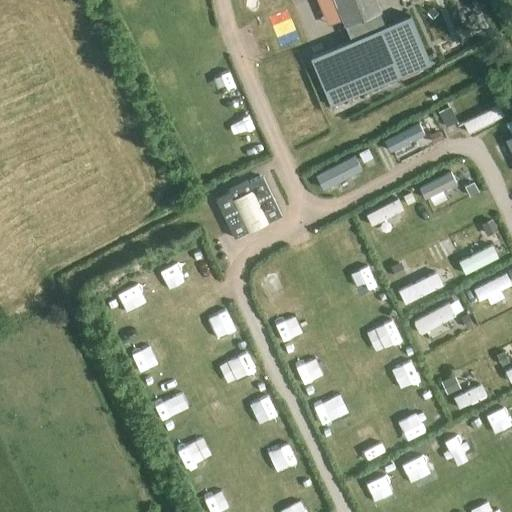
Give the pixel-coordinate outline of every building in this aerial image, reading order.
[(105,0),(109,9),(131,0),(130,0),(105,0)] [(169,0),(170,13),(196,11),(194,0),(169,0)] [(331,105),(365,91),(431,64),(410,14),(385,24),(380,12),(382,11),(376,0),(336,0),(352,40),(311,57),(331,105)] [(203,84),(212,104),(232,95),(223,75),(203,84)] [(462,131),(486,121),(482,110),(457,120),(462,131)] [(225,128),(230,153),(250,148),(245,124),(225,128)] [(386,156),(406,149),(403,141),(420,135),(416,124),(379,137),(386,156)] [(438,131),(429,135),(433,144),(442,140),(438,131)] [(310,150),(313,160),(330,154),(327,144),(310,150)] [(367,149),(358,153),(363,162),(372,158),(367,149)] [(354,153),(308,173),(313,185),(359,165),(354,153)] [(467,169),(456,174),(459,182),(471,177),(467,169)] [(412,188),(418,199),(453,182),(447,171),(412,188)] [(281,217),(263,178),(248,185),(246,181),(227,190),(229,194),(215,201),(234,240),(281,217)] [(411,193),(402,197),(406,205),(415,201),(411,193)] [(358,211),(363,223),(398,211),(394,199),(358,211)] [(492,219),(480,225),(486,236),(498,230),(492,219)] [(326,256),(354,246),(348,229),(320,239),(326,256)] [(458,273),(493,256),(486,244),(452,261),(458,273)] [(400,262),(390,267),(395,278),(405,272),(400,262)] [(184,274),(189,296),(208,291),(203,270),(184,274)] [(397,304),(437,285),(431,271),(391,290),(397,304)] [(354,301),(374,291),(365,272),(344,282),(354,301)] [(469,301),(501,282),(495,272),(463,290),(469,301)] [(155,273),(138,279),(145,298),(162,292),(155,273)] [(219,303),(191,312),(198,333),(226,324),(219,303)] [(411,333),(449,318),(443,304),(405,319),(411,333)] [(380,310),(358,315),(362,334),(384,329),(380,310)] [(467,315),(460,319),(467,330),(474,326),(467,315)] [(306,342),(297,319),(282,325),(283,327),(268,332),(277,354),(306,342)] [(296,384),(324,369),(314,350),(286,365),(296,384)] [(503,351),(496,355),(502,366),(509,362),(503,351)] [(133,379),(152,369),(146,355),(126,365),(133,379)] [(447,408),(478,398),(471,377),(452,383),(455,393),(444,397),(447,408)] [(150,412),(170,407),(165,388),(145,394),(150,412)] [(306,404),(313,422),(333,413),(326,396),(306,404)] [(217,434),(237,427),(228,400),(207,407),(217,434)] [(511,421),(504,406),(485,416),(494,433),(511,423),(511,421)] [(394,442),(414,432),(405,413),(385,423),(394,442)] [(372,427),(353,439),(364,458),(383,446),(372,427)] [(261,431),(264,450),(284,447),(282,428),(261,431)] [(451,459),(465,454),(457,432),(443,437),(451,459)] [(200,442),(172,455),(179,471),(207,459),(200,442)] [(395,463),(404,481),(427,471),(418,453),(395,463)] [(298,470),(277,476),(283,498),(304,492),(298,470)] [(387,492),(379,473),(355,483),(363,502),(387,492)] [(203,491),(194,496),(201,511),(207,511),(212,510),(203,491)] [(492,511),(488,503),(468,511),(492,511)]
